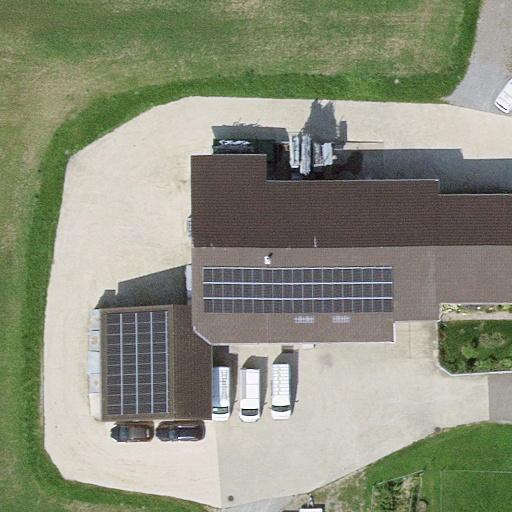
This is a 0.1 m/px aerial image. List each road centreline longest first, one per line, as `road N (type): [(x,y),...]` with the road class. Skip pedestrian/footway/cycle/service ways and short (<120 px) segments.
road 1 (track): [(259,511),(432,406),(511,400)]
road 2 (track): [(507,0),(474,142),(511,149)]
